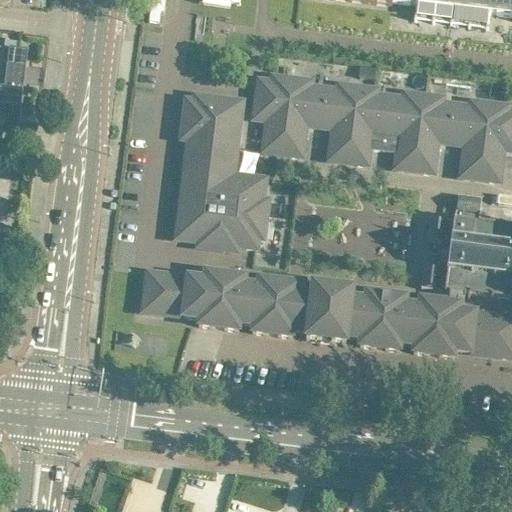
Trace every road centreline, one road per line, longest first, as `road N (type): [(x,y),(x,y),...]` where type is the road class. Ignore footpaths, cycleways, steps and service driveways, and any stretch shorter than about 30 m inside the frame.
road 1 (tertiary): [(511,466),(63,412)]
road 2 (unclassified): [(511,66),(261,34),(266,0)]
road 3 (tertiary): [(71,271),(96,24)]
road 4 (tertiary): [(71,271),(51,305),(34,408)]
road 5 (tertiary): [(63,412),(71,271)]
